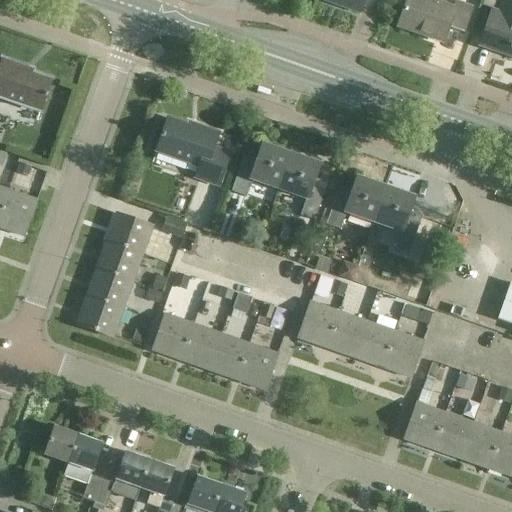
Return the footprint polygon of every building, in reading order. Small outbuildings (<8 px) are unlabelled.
[(362,6),(376,11),(380,0),(322,0),(360,13),(362,6)] [(463,32),(470,13),(472,7),(457,1),(454,9),(429,0),(407,0),(404,8),(398,27),(399,27),(400,24),(430,34),(429,38),(443,43),(449,27),(463,32)] [(492,10),(485,28),(479,47),(511,58),(511,0),(500,0),(496,11),(492,10)] [(0,98),(40,112),(45,98),(46,98),(47,95),(46,94),(51,80),(23,70),(24,67),(2,59),(0,65),(0,98)] [(62,89),(59,98),(65,100),(68,91),(62,89)] [(160,137),(161,138),(156,152),(199,167),(195,178),(218,186),(229,154),(213,148),(218,134),(196,126),(195,129),(167,120),(162,134),(160,137)] [(244,155),(235,182),(231,194),(246,199),(251,183),(278,192),(291,154),(263,145),(254,168),(243,164),(246,155),(244,155)] [(291,154),(278,192),(305,201),(300,218),(314,222),(318,211),(327,184),(326,183),(323,192),(311,188),(319,164),(291,154)] [(31,167),(20,164),(17,172),(28,176),(27,179),(41,184),(44,174),(30,170),(31,167)] [(339,188),(332,206),(325,226),(340,231),(345,216),(372,225),(385,187),(357,177),(355,184),(343,180),(340,188),(339,188)] [(385,187),(372,225),(401,235),(395,250),(409,255),(422,216),(420,216),(417,225),(406,220),(414,197),(385,187)] [(0,188),(0,214),(8,191),(0,188)] [(8,191),(0,214),(0,223),(9,226),(9,232),(23,237),(24,237),(36,201),(8,191)] [(115,232),(110,243),(144,255),(154,228),(135,221),(116,214),(111,230),(115,232)] [(182,238),(186,227),(168,221),(164,232),(182,238)] [(105,260),(101,271),(100,271),(133,283),(144,255),(110,243),(106,242),(101,257),(105,260)] [(342,262),(337,277),(353,282),(358,267),(342,262)] [(123,310),(133,283),(100,271),(101,271),(97,269),(91,285),(95,287),(91,298),(87,297),(87,298),(123,310)] [(177,273),(172,287),(185,291),(190,277),(177,273)] [(156,275),(152,289),(162,292),(166,279),(156,275)] [(334,281),(329,293),(343,298),(347,285),(334,281)] [(220,287),(217,296),(230,301),(234,292),(220,287)] [(148,289),(144,300),(158,305),(162,294),(148,289)] [(238,294),(232,310),(233,310),(245,314),(246,315),(251,299),(238,294)] [(123,310),(87,298),(81,312),(85,315),(81,326),(77,324),(77,325),(113,338),(119,319),(123,310)] [(316,340),(328,344),(339,313),(310,303),(298,339),(299,340),(299,339),(313,344),(316,340)] [(264,305),(260,317),(270,320),(274,308),(264,305)] [(339,353),(354,359),(367,323),(339,313),(328,344),(340,348),(339,353)] [(171,352),(183,356),(194,327),(164,317),(159,333),(152,352),(153,352),(167,356),(171,352)] [(372,359),(383,363),(394,333),(367,323),(354,359),(369,364),(372,359)] [(209,371),(222,336),(194,327),(183,356),(194,360),(194,366),(209,371)] [(136,329),(132,341),(142,345),(147,333),(136,329)] [(423,343),(394,333),(383,363),(395,368),(395,373),(409,378),(410,379),(423,343)] [(226,372),(239,376),(250,346),(222,336),(209,371),(223,376),(226,372)] [(250,346),(239,376),(250,380),(250,385),(264,390),(264,391),(265,391),(277,355),(250,346)] [(459,376),(455,388),(470,393),(474,381),(459,376)] [(426,378),(422,390),(430,393),(434,381),(426,378)] [(511,390),(501,387),(497,400),(509,404),(511,396),(511,390)] [(422,441),(435,445),(445,414),(417,404),(404,440),(405,441),(405,440),(419,445),(422,441)] [(445,414),(435,445),(446,449),(446,454),(461,460),(473,424),(445,414)] [(478,460),(490,465),(501,434),(473,424),(461,460),(475,465),(478,460)] [(68,463),(78,436),(54,428),(44,455),(68,463)] [(501,474),(511,477),(511,437),(501,434),(490,465),(502,469),(501,474)] [(101,444),(78,436),(68,463),(92,472),(101,444)] [(102,480),(94,503),(93,508),(103,511),(105,507),(106,507),(111,492),(136,501),(140,489),(149,461),(126,453),(114,484),(102,480)] [(158,511),(171,511),(174,505),(162,500),(173,469),(149,461),(140,489),(151,493),(147,504),(160,509),(158,511)] [(83,499),(94,503),(102,480),(91,476),(83,499)] [(186,509),(174,505),(171,511),(211,511),(221,486),(197,478),(186,509)] [(238,511),(245,494),(221,486),(211,511),(238,511)] [(33,491),(28,503),(51,511),(55,499),(33,491)]
